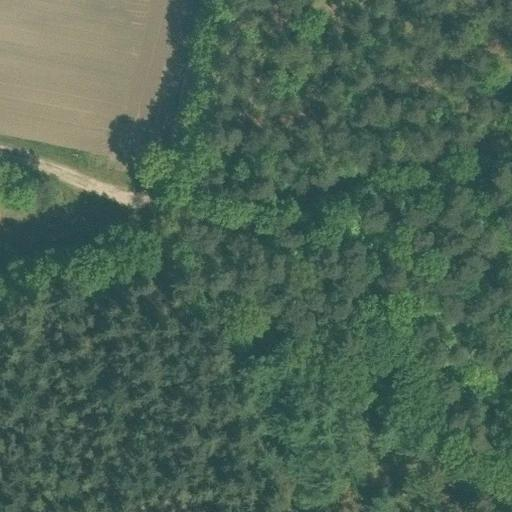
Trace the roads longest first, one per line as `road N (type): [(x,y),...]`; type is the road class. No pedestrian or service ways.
road 1 (track): [(0,159),(209,201),(511,125)]
road 2 (track): [(221,0),(180,195)]
